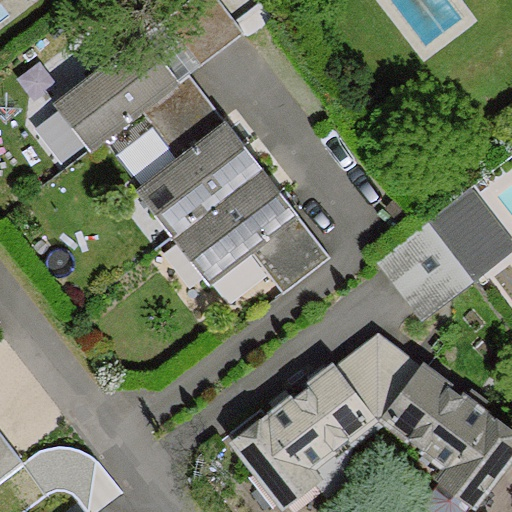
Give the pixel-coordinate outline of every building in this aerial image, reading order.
[(218,0),(191,0),(57,102),(94,152),(146,112),(180,158),(140,188),(214,286),(256,254),(286,294),(333,259),(193,75),(246,35),(218,0)] [(511,237),(473,189),(431,221),(477,283),(511,254),(511,237)] [(431,221),(378,260),(424,322),(477,283),(431,221)] [(511,429),(380,334),(233,444),(286,511),(288,511),(326,482),(319,472),(382,423),(445,470),(438,482),(481,511),(511,470),(511,429)] [(0,511),(10,511),(41,486),(0,432),(0,511)]
